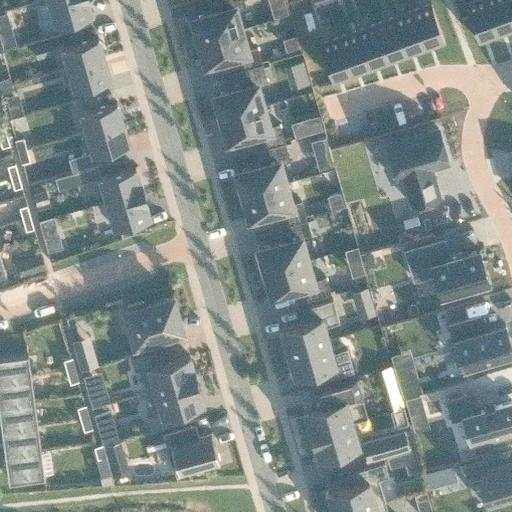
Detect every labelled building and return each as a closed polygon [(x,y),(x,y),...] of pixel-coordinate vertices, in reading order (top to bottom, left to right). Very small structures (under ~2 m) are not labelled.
[(86,0),(49,0),(55,21),(90,11),(86,0)] [(207,11),(191,16),(198,39),(241,27),(235,5),(244,3),(242,0),(215,0),(218,6),(206,9),(207,11)] [(325,0),(314,0),(313,1),(316,10),(327,6),(325,0)] [(485,0),(469,0),(464,2),(478,40),(480,39),(487,37),(497,33),(485,0)] [(511,16),(506,0),(485,0),(497,33),(498,33),(505,30),(511,27),(511,16)] [(430,1),(411,8),(425,47),(425,46),(432,44),(444,40),(430,1)] [(284,2),(269,7),(272,15),(286,11),(284,2)] [(411,8),(393,15),(407,53),(414,50),(425,47),(411,8)] [(6,12),(0,13),(0,30),(10,27),(6,12)] [(393,15),(375,22),(388,60),(389,60),(396,57),(407,53),(393,15)] [(375,22),(356,28),(370,67),(371,66),(378,64),(388,60),(375,22)] [(241,27),(198,39),(205,62),(220,57),(221,60),(232,56),(235,68),(260,60),(256,45),(247,47),(241,27)] [(356,28),(338,35),(352,73),(359,70),(370,67),(356,28)] [(295,34),(284,37),(287,48),(299,45),(295,34)] [(338,35),(319,42),(333,80),(334,80),(341,77),(352,73),(338,35)] [(97,36),(62,46),(68,66),(103,56),(97,36)] [(53,39),(33,45),(36,57),(56,51),(53,39)] [(103,56),(68,66),(74,85),(109,75),(103,56)] [(229,88),(213,93),(220,116),(262,104),(256,83),(260,82),(266,80),(262,65),(237,72),(239,81),(240,83),(228,86),(229,88)] [(306,70),(293,74),(296,85),(309,82),(306,70)] [(8,75),(0,78),(0,92),(12,88),(8,75)] [(116,100),(81,110),(87,130),(121,120),(116,100)] [(20,102),(8,105),(11,115),(23,112),(20,102)] [(262,104),(220,116),(227,139),(242,134),(243,137),(254,133),(257,144),(282,137),(278,122),(272,124),(268,125),(262,104)] [(318,112),(304,116),(308,130),(322,126),(318,112)] [(121,120),(87,130),(92,150),(127,140),(121,120)] [(439,126),(387,141),(397,176),(404,174),(413,202),(440,194),(432,166),(449,161),(439,126)] [(6,131),(0,132),(0,140),(1,145),(9,143),(6,131)] [(325,135),(311,139),(315,153),(329,149),(325,135)] [(23,136),(15,138),(18,150),(26,148),(23,136)] [(251,165),(235,170),(242,193),(284,181),(278,160),(288,157),(284,142),(259,149),(262,160),(250,163),(251,165)] [(26,148),(18,150),(21,161),(29,159),(26,148)] [(15,161),(7,164),(10,175),(18,173),(15,161)] [(96,164),(73,171),(76,182),(100,175),(99,174),(96,164)] [(134,165),(100,175),(107,199),(141,189),(134,165)] [(18,173),(10,175),(13,187),(21,185),(18,173)] [(284,181),(242,193),(249,216),(264,211),(265,214),(276,210),(279,221),(304,214),(300,199),(290,202),(284,181)] [(43,188),(33,191),(35,199),(46,196),(43,188)] [(141,189),(107,199),(114,224),(118,222),(118,224),(121,234),(141,228),(137,217),(148,214),(141,189)] [(27,203),(19,205),(22,217),(30,215),(27,203)] [(30,215),(22,217),(25,229),(33,226),(30,215)] [(52,216),(38,220),(42,231),(55,227),(52,216)] [(273,242),(257,246),(264,269),(306,257),(300,237),(310,234),(306,218),(281,225),(283,235),(284,237),(272,240),(273,242)] [(443,237),(405,248),(413,277),(434,271),(440,292),(488,278),(479,248),(449,256),(443,237)] [(40,253),(29,256),(34,271),(45,268),(45,267),(40,253)] [(306,257),(264,269),(270,293),(286,288),(287,290),(298,287),(301,298),(328,290),(324,275),(312,278),(306,257)] [(367,284),(351,289),(354,301),(370,296),(367,284)] [(128,308),(124,309),(134,342),(181,328),(172,295),(143,303),(142,299),(127,303),(128,308)] [(311,317),(280,326),(287,349),(328,338),(324,325),(326,324),(338,320),(332,297),(320,301),(308,304),(311,315),(311,317)] [(475,314),(450,321),(454,338),(456,338),(464,364),(511,350),(511,342),(506,322),(479,330),(475,314)] [(328,338),(287,349),(294,372),(325,363),(325,365),(328,374),(328,376),(352,369),(346,346),(334,350),(331,350),(328,338)] [(154,349),(130,356),(134,369),(139,368),(146,390),(195,376),(188,353),(158,362),(157,360),(154,349)] [(27,350),(0,353),(0,379),(30,375),(27,350)] [(77,357),(80,368),(97,363),(94,352),(77,357)] [(69,355),(61,357),(64,369),(73,367),(69,355)] [(391,364),(378,367),(383,384),(396,380),(391,364)] [(73,367),(64,369),(68,380),(76,378),(73,367)] [(30,375),(0,379),(0,403),(33,399),(30,375)] [(195,376),(146,390),(152,413),(147,415),(150,428),(175,421),(171,410),(171,408),(202,400),(195,376)] [(324,402),(304,408),(311,431),(351,419),(367,415),(356,378),(320,389),(324,402)] [(475,388),(445,397),(451,418),(463,414),(471,441),(511,429),(511,398),(481,407),(475,388)] [(104,390),(88,394),(90,402),(106,397),(104,390)] [(33,399),(0,403),(0,421),(1,428),(37,423),(33,399)] [(83,403),(75,405),(78,417),(87,414),(83,403)] [(87,414),(78,417),(82,428),(90,426),(87,414)] [(351,419),(311,431),(317,454),(358,443),(351,419)] [(194,422),(162,431),(173,469),(218,456),(211,430),(198,434),(194,422)] [(37,423),(1,428),(4,452),(40,447),(37,423)] [(404,427),(362,439),(367,457),(409,444),(404,427)] [(112,430),(100,433),(103,444),(115,440),(112,430)] [(96,445),(92,446),(95,457),(104,454),(101,443),(96,445)] [(40,447),(4,452),(8,478),(43,473),(40,447)] [(483,456),(462,462),(465,475),(475,472),(477,472),(486,504),(511,496),(511,460),(487,467),(486,465),(483,456)] [(358,481),(328,490),(333,511),(337,511),(384,499),(377,477),(387,474),(383,460),(355,468),(358,479),(358,481)] [(128,466),(113,471),(116,481),(131,476),(128,466)] [(435,466),(424,470),(428,485),(440,481),(435,466)] [(426,489),(414,492),(417,500),(428,497),(426,489)] [(387,511),(384,499),(337,511),(387,511)]
